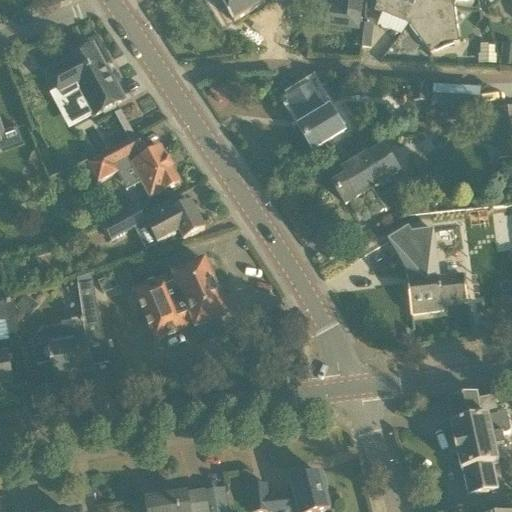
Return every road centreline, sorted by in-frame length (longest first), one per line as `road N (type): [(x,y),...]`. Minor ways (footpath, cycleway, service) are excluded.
road 1 (tertiary): [(353,392),(296,275),(168,87)]
road 2 (secondary): [(0,448),(353,392)]
road 3 (residential): [(511,78),(254,62),(202,70),(168,87)]
road 4 (secondary): [(353,392),(511,373)]
road 5 (residential): [(392,511),(353,392)]
